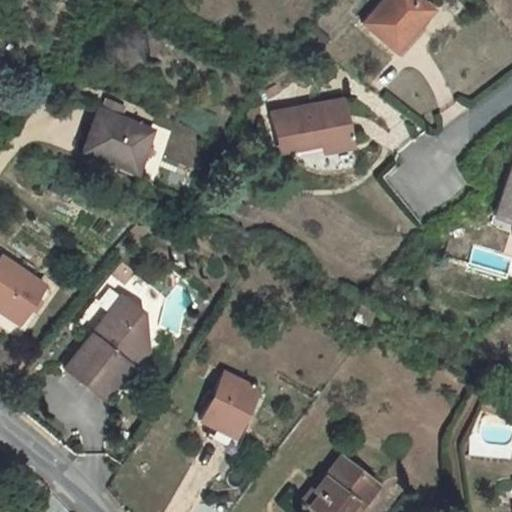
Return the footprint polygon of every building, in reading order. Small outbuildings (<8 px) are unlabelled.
[(393,52),(430,10),(418,0),(382,0),(361,23),(393,52)] [(325,40),(313,29),(305,37),(318,48),(325,40)] [(343,100),(268,114),(274,145),(317,138),(319,144),(320,151),(351,146),(343,100)] [(96,157),(133,173),(151,131),(98,109),(81,151),(96,157)] [(317,138),(274,145),(275,152),(319,144),(317,138)] [(132,177),(133,173),(96,157),(95,162),(132,177)] [(511,166),(494,215),(511,221),(511,166)] [(43,287),(0,257),(0,312),(18,325),(43,287)] [(122,297),(63,370),(100,400),(128,365),(138,353),(146,352),(142,313),(122,297)] [(138,353),(128,365),(135,365),(146,352),(138,353)] [(255,390),(222,373),(199,421),(210,427),(232,438),(240,421),(255,390)] [(244,424),(240,421),(232,438),(236,440),(244,424)] [(236,440),(232,438),(210,427),(207,433),(208,434),(206,437),(231,449),(236,440)] [(312,491),(316,494),(306,507),(313,511),(353,511),(375,485),(340,456),(312,491)] [(312,491),(310,489),(300,501),(306,507),(316,494),(312,491)]
